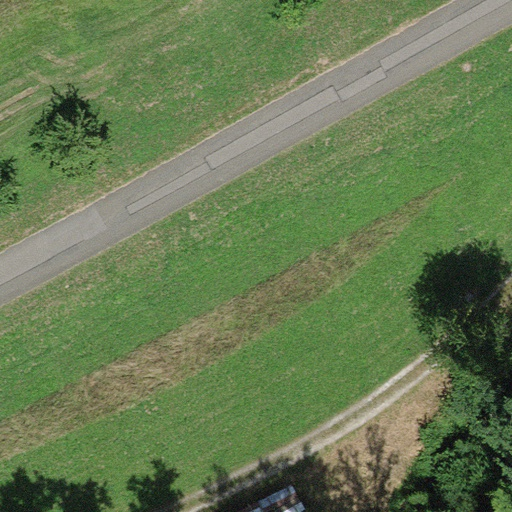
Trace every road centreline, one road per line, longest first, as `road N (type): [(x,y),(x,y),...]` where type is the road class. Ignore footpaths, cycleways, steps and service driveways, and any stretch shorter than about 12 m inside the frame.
road 1 (unclassified): [(0,283),(86,245),(511,1)]
road 2 (track): [(511,291),(150,511)]
